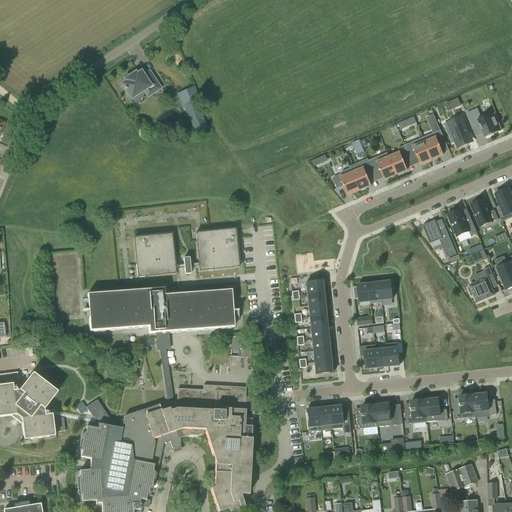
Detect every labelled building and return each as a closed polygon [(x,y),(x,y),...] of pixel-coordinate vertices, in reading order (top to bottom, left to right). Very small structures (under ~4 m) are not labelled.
[(149,87),(153,93),(159,89),(149,73),(143,77),(141,73),(136,76),(135,74),(125,80),(126,82),(122,85),(124,89),(123,90),(124,92),(126,91),(131,99),(132,98),(133,100),(142,95),(141,93),(149,87)] [(178,94),(183,107),(184,106),(194,133),(206,128),(195,101),(198,100),(193,88),(178,94)] [(451,110),(464,106),(462,99),(449,103),(451,110)] [(474,110),(466,114),(472,128),(479,125),(485,138),(501,132),(493,115),(486,118),(485,116),(478,119),(474,110)] [(434,131),(442,128),(437,114),(430,117),(434,131)] [(418,118),(399,124),(401,130),(420,124),(418,118)] [(457,150),(468,145),(464,136),(469,134),(463,118),(446,125),(450,133),(447,134),(451,144),(454,143),(457,150)] [(443,155),(438,144),(444,141),(440,131),(422,138),(431,160),(443,155)] [(431,160),(422,138),(410,143),(420,165),(431,160)] [(365,139),(355,143),(359,153),(369,150),(365,139)] [(404,164),(411,161),(406,150),(400,153),(399,152),(388,157),(387,154),(386,154),(395,176),(407,171),(404,164)] [(384,181),(395,176),(386,154),(368,162),(373,172),(375,178),(381,176),(384,181)] [(366,175),(373,172),(368,162),(368,161),(350,168),(351,172),(359,191),(371,186),(366,175)] [(347,196),(359,191),(351,172),(340,177),(340,175),(332,178),(336,189),(343,186),(347,196)] [(494,194),(499,206),(496,208),(500,219),(511,213),(511,195),(509,188),(494,194)] [(470,206),(480,228),(498,220),(494,211),(489,213),(483,200),(470,206)] [(457,238),(468,233),(470,236),(476,234),(470,219),(465,222),(460,210),(447,216),(457,238)] [(446,229),(439,232),(435,221),(422,226),(430,245),(439,241),(447,258),(456,254),(446,229)] [(208,235),(208,236),(209,243),(197,245),(197,244),(196,244),(199,275),(234,271),(234,270),(232,257),(237,256),(237,260),(238,260),(235,233),(208,235)] [(144,280),(175,277),(171,238),(163,238),(163,239),(171,238),(171,243),(157,244),(157,240),(161,239),(133,242),(136,269),(137,269),(137,268),(144,267),(145,279),(144,280)] [(473,257),(475,263),(485,258),(482,253),(473,257)] [(450,264),(460,260),(458,256),(448,260),(450,264)] [(504,265),(497,268),(506,291),(511,288),(511,256),(502,261),(504,265)] [(482,270),(486,279),(469,286),(470,288),(468,289),(471,296),(473,296),(477,303),(494,296),(489,283),(495,281),(489,267),(482,270)] [(323,278),(305,280),(307,293),(324,291),(323,278)] [(379,283),(382,304),(382,303),(382,301),(393,300),(391,290),(393,290),(393,284),(391,284),(391,282),(379,283)] [(371,302),(371,305),(382,304),(379,283),(369,285),(371,302)] [(369,285),(357,286),(359,303),(371,302),(369,285)] [(160,352),(160,353),(165,352),(167,352),(166,335),(234,330),(233,314),(238,314),(238,313),(233,314),(231,293),(164,297),(164,291),(87,296),(88,312),(83,312),(83,313),(88,313),(89,333),(148,329),(149,336),(156,335),(157,352),(160,352)] [(324,291),(307,293),(308,305),(326,303),(324,291)] [(308,305),(309,316),(327,314),(326,303),(308,305)] [(328,326),(327,314),(309,316),(310,328),(328,326)] [(377,324),(360,327),(364,350),(391,346),(387,323),(379,325),(378,319),(376,319),(377,324)] [(310,328),(311,340),(329,338),(328,326),(310,328)] [(329,338),(311,340),(312,351),(330,349),(329,338)] [(332,361),(330,349),(312,351),(314,363),(332,361)] [(399,366),(397,349),(386,350),(388,368),(399,366)] [(377,369),(388,368),(386,350),(376,351),(377,369)] [(377,369),(376,351),(364,352),(366,370),(377,369)] [(174,452),(182,449),(181,446),(181,438),(190,436),(197,436),(206,433),(216,464),(215,488),(212,489),(219,511),(220,511),(228,510),(229,511),(233,511),(244,509),(240,495),(247,496),(250,440),(251,420),(244,419),(245,389),(203,386),(203,391),(177,390),(176,407),(174,409),(165,352),(160,353),(169,412),(161,413),(159,406),(124,417),(124,418),(126,419),(119,447),(129,449),(131,465),(153,470),(154,467),(158,467),(159,467),(154,466),(157,447),(170,443),(174,452)] [(332,361),(314,363),(315,375),(333,373),(332,361)] [(54,415),(88,422),(88,419),(53,412),(50,413),(47,410),(46,407),(54,397),(49,393),(52,390),(37,378),(34,382),(29,378),(22,388),(19,388),(18,380),(17,373),(0,375),(0,417),(11,417),(21,424),(23,437),(29,436),(29,440),(48,438),(48,434),(54,433),(52,416),(54,415)] [(482,395),(482,392),(473,393),(475,413),(489,412),(487,394),(482,395)] [(461,414),(475,413),(473,393),(463,394),(464,397),(459,397),(460,404),(453,405),(454,418),(462,417),(461,414)] [(425,398),(427,423),(448,421),(446,406),(440,407),(439,400),(434,400),(434,397),(425,398)] [(427,423),(425,398),(415,399),(415,402),(411,403),(411,410),(405,410),(407,425),(427,423)] [(80,458),(90,460),(90,471),(79,471),(81,502),(95,501),(96,504),(101,504),(101,511),(141,511),(142,506),(148,507),(148,506),(147,506),(147,502),(149,502),(145,501),(146,496),(148,497),(153,470),(131,465),(129,449),(119,447),(126,419),(124,418),(121,430),(110,428),(111,423),(97,401),(85,408),(93,420),(88,419),(88,422),(87,427),(86,427),(80,458)] [(375,403),(378,428),(398,426),(397,411),(390,412),(390,405),(385,405),(385,402),(375,403)] [(366,407),(361,408),(362,415),(355,415),(357,430),(378,428),(375,403),(365,404),(366,407)] [(330,408),(332,431),(344,429),(342,407),(330,408)] [(318,409),(320,432),(321,432),(320,427),(331,426),(331,431),(332,431),(330,408),(318,409)] [(308,433),(320,432),(318,409),(306,411),(308,433)] [(380,448),(380,454),(404,452),(404,444),(392,445),(392,447),(380,448)] [(446,476),(453,493),(478,484),(471,466),(446,476)] [(487,484),(488,507),(494,506),(494,500),(497,499),(497,484),(487,484)] [(443,511),(450,511),(447,490),(440,491),(442,511),(443,511)] [(439,494),(430,496),(433,510),(435,510),(441,509),(439,494)] [(315,511),(314,499),(313,499),(313,495),(306,496),(307,499),(306,499),(307,511),(315,511)] [(411,511),(410,497),(400,499),(401,511),(411,511)] [(401,511),(400,499),(394,499),(395,511),(392,511),(401,511)] [(27,505),(27,501),(14,503),(14,507),(5,509),(5,511),(39,511),(38,503),(27,505)] [(373,510),(361,511),(381,511),(380,501),(372,502),(373,510)] [(458,511),(457,511),(477,511),(477,502),(459,503),(460,511),(458,511)]
